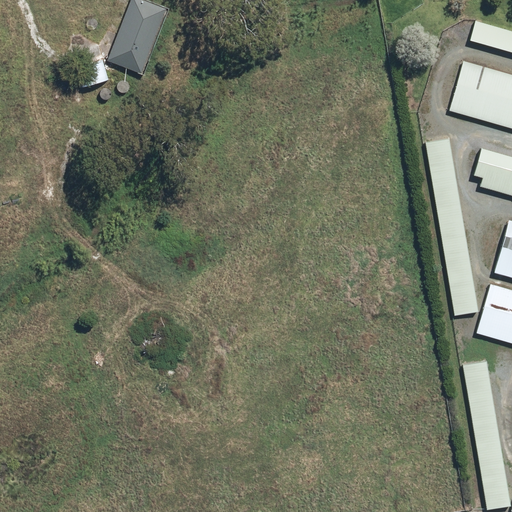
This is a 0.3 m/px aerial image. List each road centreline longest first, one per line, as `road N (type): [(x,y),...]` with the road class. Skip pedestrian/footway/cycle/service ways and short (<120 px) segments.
road 1 (unknown): [(460,128),(427,117),(445,55),(467,50),(511,62)]
road 2 (unknown): [(511,355),(496,350),(511,459)]
